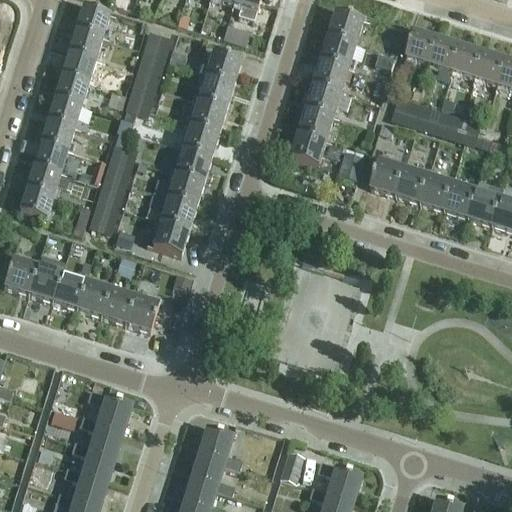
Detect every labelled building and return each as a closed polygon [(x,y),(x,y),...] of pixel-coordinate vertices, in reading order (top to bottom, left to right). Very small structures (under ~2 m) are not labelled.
[(212,0),(211,4),(234,11),(237,0),(212,0)] [(237,0),(234,11),(258,18),(263,0),(237,0)] [(83,13),(76,37),(103,45),(110,22),(83,13)] [(335,18),(327,43),(356,52),(364,27),(335,18)] [(76,37),(69,59),(96,68),(103,45),(76,37)] [(409,64),(432,72),(440,45),(417,38),(409,64)] [(151,40),(148,49),(158,52),(161,43),(151,40)] [(161,43),(158,52),(157,54),(167,57),(170,46),(161,43)] [(327,43),(320,67),(349,76),(356,52),(327,43)] [(432,72),(455,79),(463,52),(440,45),(432,72)] [(148,49),(145,59),(155,62),(157,54),(158,52),(148,49)] [(455,79),(477,86),(485,59),(463,52),(455,79)] [(157,54),(155,62),(154,65),(164,68),(167,57),(157,54)] [(69,59),(62,82),(89,90),(96,68),(69,59)] [(145,59),(142,69),(152,72),(154,65),(155,62),(145,59)] [(196,81),(205,84),(234,93),(242,68),(213,59),(209,70),(203,68),(199,71),(196,81)] [(477,86),(500,93),(508,66),(485,59),(477,86)] [(392,77),(395,65),(378,60),(375,72),(392,77)] [(154,65),(152,72),(150,76),(160,79),(164,68),(154,65)] [(500,93),(511,96),(511,67),(508,66),(500,93)] [(320,67),(312,92),(341,101),(349,76),(320,67)] [(142,69),(139,78),(149,81),(150,76),(152,72),(142,69)] [(150,76),(149,81),(147,87),(157,90),(160,79),(150,76)] [(139,78),(136,88),(146,91),(147,87),(149,81),(139,78)] [(429,81),(425,93),(433,95),(436,84),(429,81)] [(62,82),(55,105),(82,113),(89,90),(62,82)] [(205,84),(198,108),(227,117),(234,93),(205,84)] [(147,87),(146,91),(144,98),(153,101),(157,90),(147,87)] [(136,88),(133,98),(143,101),(144,98),(146,91),(136,88)] [(385,104),(388,92),(376,88),(373,100),(385,104)] [(312,92),(305,116),(334,125),(341,101),(312,92)] [(133,98),(130,107),(140,110),(140,109),(143,101),(133,98)] [(143,101),(140,109),(150,112),(153,101),(144,98),(143,101)] [(55,105),(48,127),(75,136),(82,113),(55,105)] [(127,117),(137,120),(140,110),(130,107),(127,117)] [(400,107),(397,117),(407,120),(410,110),(400,107)] [(198,108),(190,132),(219,141),(227,117),(198,108)] [(140,110),(137,120),(146,123),(150,112),(140,109),(140,110)] [(407,120),(409,120),(417,123),(421,113),(410,110),(407,120)] [(417,123),(420,124),(428,126),(431,116),(421,113),(417,123)] [(305,116),(297,140),(326,149),(334,125),(305,116)] [(428,126),(432,128),(438,129),(441,119),(431,116),(428,126)] [(394,127),(406,130),(409,120),(407,120),(397,117),(394,127)] [(438,129),(444,131),(448,133),(451,123),(441,119),(438,129)] [(406,130),(417,134),(420,124),(417,123),(409,120),(406,130)] [(448,133),(455,135),(458,136),(461,126),(451,123),(448,133)] [(417,134),(429,138),(432,128),(428,126),(420,124),(417,134)] [(458,136),(467,138),(468,139),(472,129),(461,126),(458,136)] [(48,127),(41,150),(68,158),(75,136),(48,127)] [(429,138),(441,141),(444,131),(438,129),(432,128),(429,138)] [(383,129),(379,141),(391,144),(394,133),(383,129)] [(472,129),(468,139),(479,142),(482,132),(472,129)] [(441,141),(452,145),(455,135),(448,133),(444,131),(441,141)] [(190,132),(183,157),(212,166),(219,141),(190,132)] [(452,145),(464,148),(467,138),(458,136),(455,135),(452,145)] [(467,138),(464,148),(476,152),(479,142),(468,139),(467,138)] [(326,149),(297,140),(289,165),(318,174),(326,149)] [(41,150),(34,172),(61,181),(68,158),(41,150)] [(116,153),(113,163),(122,166),(126,156),(116,153)] [(430,182),(421,211),(445,219),(454,190),(444,186),(452,159),(439,155),(430,182)] [(126,156),(122,166),(122,168),(132,171),(135,159),(126,156)] [(183,157),(175,181),(204,190),(212,166),(183,157)] [(358,188),(365,165),(344,159),(337,182),(358,188)] [(113,163),(110,174),(119,177),(122,168),(122,166),(113,163)] [(373,196),(397,204),(406,175),(381,167),(373,196)] [(122,168),(119,177),(118,180),(128,183),(132,171),(122,168)] [(34,172),(27,195),(54,203),(61,181),(34,172)] [(110,174),(106,184),(116,187),(118,180),(119,177),(110,174)] [(94,175),(89,190),(98,192),(102,177),(94,175)] [(397,204),(421,211),(430,182),(406,175),(397,204)] [(118,180),(116,187),(115,191),(124,194),(128,183),(118,180)] [(175,181),(168,205),(197,214),(204,190),(175,181)] [(106,184),(103,194),(113,197),(115,191),(116,187),(106,184)] [(478,197),(470,226),(494,234),(503,205),(505,196),(481,188),(478,197)] [(445,219),(470,226),(478,197),(454,190),(445,219)] [(115,191),(113,197),(111,203),(121,206),(124,194),(115,191)] [(103,194),(100,205),(110,208),(111,203),(113,197),(103,194)] [(54,203),(27,195),(20,218),(47,227),(54,203)] [(111,203),(110,208),(107,215),(117,218),(121,206),(111,203)] [(100,205),(97,215),(106,218),(107,215),(110,208),(100,205)] [(168,205),(160,230),(189,239),(197,214),(168,205)] [(494,234),(511,239),(511,207),(503,205),(494,234)] [(97,215),(94,225),(103,228),(104,227),(106,218),(97,215)] [(106,218),(104,227),(113,230),(117,218),(107,215),(106,218)] [(90,236),(100,238),(103,228),(94,225),(90,236)] [(103,228),(100,238),(110,241),(113,230),(104,227),(103,228)] [(75,230),(72,240),(82,243),(85,233),(75,230)] [(189,239),(160,230),(152,255),(181,264),(189,239)] [(130,256),(135,242),(119,237),(115,251),(130,256)] [(130,285),(136,269),(122,264),(116,280),(130,285)] [(4,294),(29,302),(38,274),(13,266),(4,294)] [(29,302),(53,310),(62,281),(38,274),(29,302)] [(53,310),(77,317),(86,289),(62,281),(53,310)] [(187,298),(191,286),(176,281),(172,293),(187,298)] [(77,317),(102,324),(110,296),(86,289),(77,317)] [(102,324),(126,332),(134,304),(110,296),(102,324)] [(134,304),(126,332),(151,340),(159,312),(134,304)] [(0,403),(10,407),(13,397),(0,393),(0,382),(3,373),(0,372),(0,403)] [(104,413),(99,429),(124,437),(132,413),(107,406),(108,404),(91,399),(88,408),(104,413)] [(65,420),(62,432),(73,435),(76,423),(65,420)] [(96,439),(91,454),(116,462),(124,437),(99,429),(83,424),(80,434),(96,439)] [(198,465),(224,473),(239,478),(242,468),(227,463),(232,444),(207,437),(198,465)] [(0,449),(0,457),(7,460),(9,452),(0,449)] [(88,464),(83,480),(109,488),(116,462),(91,454),(75,450),(72,459),(88,464)] [(280,486),(296,491),(304,465),(287,460),(280,486)] [(198,465),(190,490),(216,498),(232,503),(235,494),(219,489),(224,473),(198,465)] [(334,484),(329,500),(354,508),(361,484),(337,477),(338,475),(321,470),(318,479),(334,484)] [(80,490),(75,506),(96,511),(101,511),(109,488),(83,480),(67,475),(64,485),(80,490)] [(190,490),(183,511),(211,511),(216,498),(190,490)] [(326,510),(324,511),(352,511),(354,508),(329,500),(313,495),(310,505),(326,510)] [(61,511),(96,511),(75,506),(60,501),(57,510),(61,511)] [(470,511),(480,511),(482,505),(470,502),(468,511),(470,511)]
